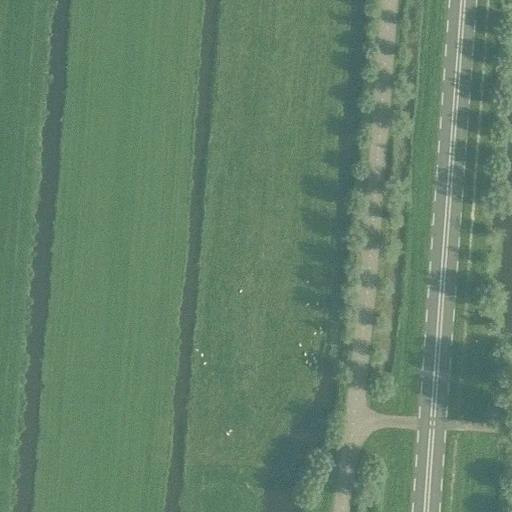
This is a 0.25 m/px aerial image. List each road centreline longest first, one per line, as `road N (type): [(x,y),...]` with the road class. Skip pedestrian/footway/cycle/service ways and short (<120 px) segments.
road 1 (secondary): [(430,424),(462,0)]
road 2 (unclassified): [(355,422),(389,0)]
